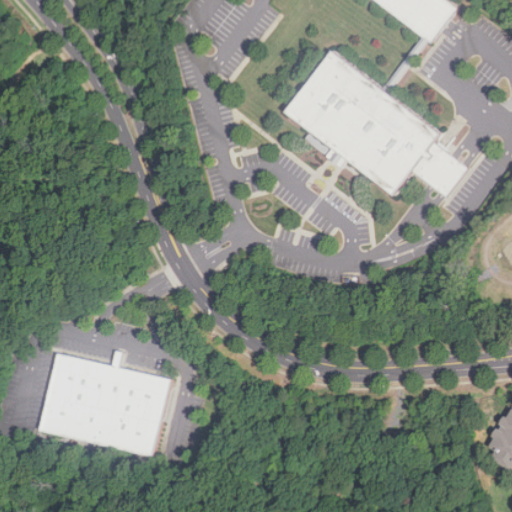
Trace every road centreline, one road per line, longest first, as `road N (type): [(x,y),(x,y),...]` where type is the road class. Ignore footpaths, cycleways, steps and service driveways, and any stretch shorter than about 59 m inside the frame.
road 1 (residential): [(173,239),(219,309),(283,351),(322,365),(367,370),(511,355)]
road 2 (residential): [(33,0),(99,86),(173,239)]
road 3 (residential): [(147,144),(127,78),(73,0)]
